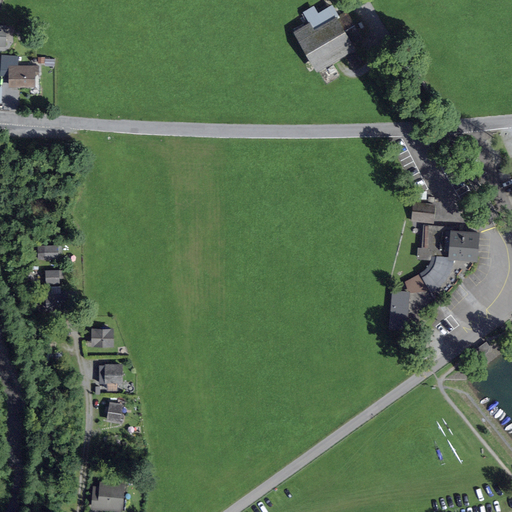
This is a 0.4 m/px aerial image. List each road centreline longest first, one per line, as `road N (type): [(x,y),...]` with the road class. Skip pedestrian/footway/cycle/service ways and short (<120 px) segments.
road 1 (tertiary): [(445,129),(332,135),(0,118)]
road 2 (unclassified): [(229,511),(511,312)]
road 3 (track): [(367,0),(445,129)]
road 4 (unclassified): [(511,241),(445,129)]
